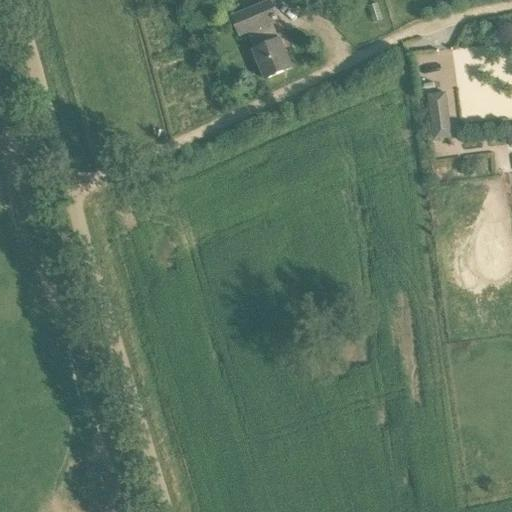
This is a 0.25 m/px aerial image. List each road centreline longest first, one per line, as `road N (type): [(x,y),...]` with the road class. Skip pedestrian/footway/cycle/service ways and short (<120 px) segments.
road 1 (unclassified): [(165,511),(17,0)]
road 2 (track): [(511,14),(382,47),(69,190)]
